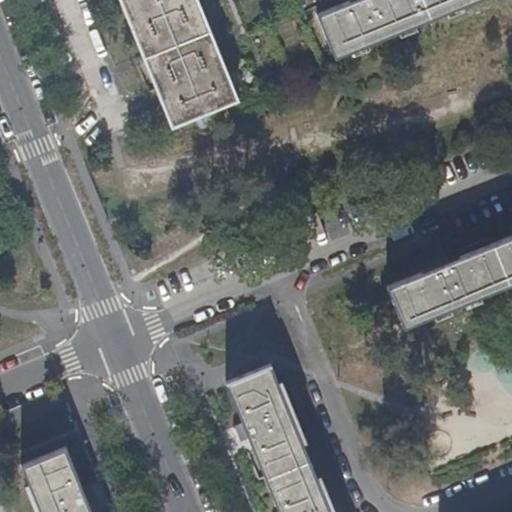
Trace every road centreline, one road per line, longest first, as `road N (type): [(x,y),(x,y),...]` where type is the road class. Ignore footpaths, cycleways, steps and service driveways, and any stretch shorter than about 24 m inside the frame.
road 1 (residential): [(110,341),(511,180)]
road 2 (residential): [(0,59),(110,341)]
road 3 (residential): [(110,341),(181,511)]
